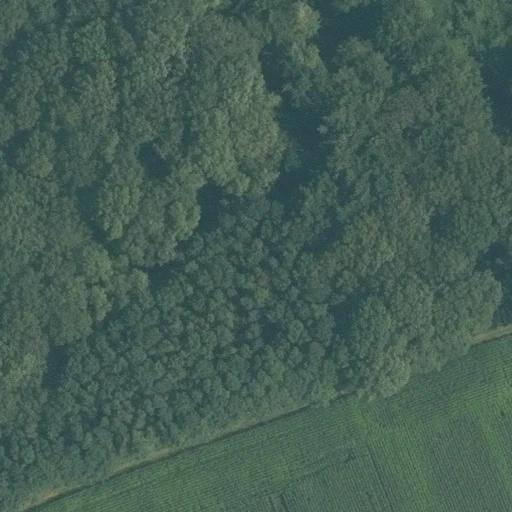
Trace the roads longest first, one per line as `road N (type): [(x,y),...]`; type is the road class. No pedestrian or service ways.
road 1 (track): [(511,331),(13,511)]
road 2 (track): [(402,373),(301,167)]
